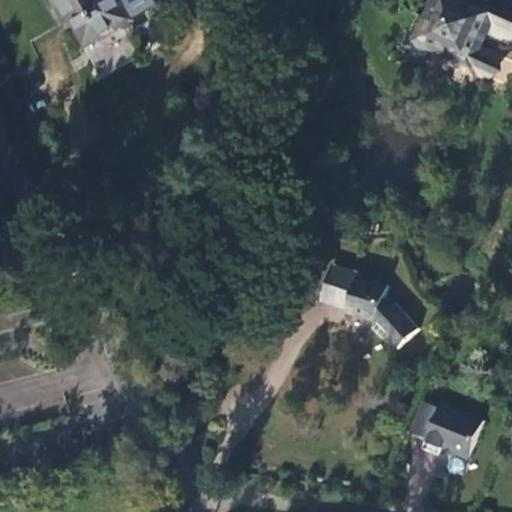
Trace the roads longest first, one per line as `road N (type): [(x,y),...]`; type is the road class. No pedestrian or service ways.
road 1 (residential): [(76,284),(194,505)]
road 2 (residential): [(0,142),(76,284)]
road 3 (residential): [(194,505),(231,498),(326,511)]
